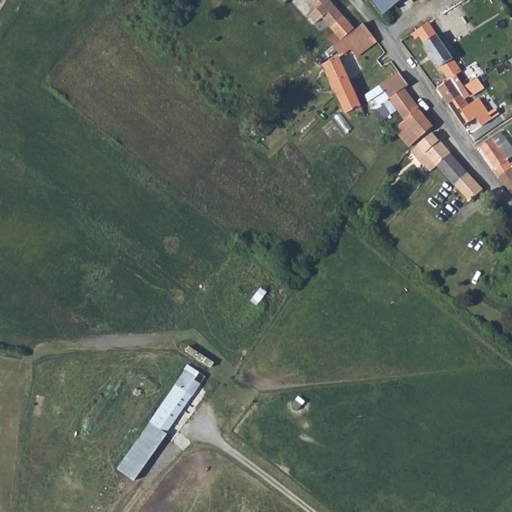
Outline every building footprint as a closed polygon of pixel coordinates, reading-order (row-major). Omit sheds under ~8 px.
[(324,0),(315,7),(323,16),(334,6),(329,0),(324,0)] [(372,0),(382,14),(401,0),(372,0)] [(323,16),(332,26),(331,27),(341,39),(354,28),(334,6),(323,16)] [(413,33),(416,38),(419,35),(438,63),(449,80),(454,77),(458,74),(462,72),(428,22),(413,33)] [(326,49),(331,55),(337,51),(341,55),(350,49),(357,56),(376,41),(363,23),(351,33),(341,39),(326,49)] [(324,64),(343,115),(351,111),(355,122),(361,119),(363,121),(376,112),(373,109),(365,97),(356,103),(339,58),(324,64)] [(365,97),(373,109),(385,100),(403,88),(408,84),(400,73),(365,97)] [(449,80),(450,82),(455,89),(456,89),(464,83),(458,74),(454,77),(449,80)] [(464,83),(471,94),(478,89),(472,78),(464,83)] [(438,86),(439,89),(450,82),(449,80),(447,82),(445,81),(438,86)] [(439,89),(444,96),(455,89),(450,82),(439,89)] [(444,96),(449,104),(462,95),(466,99),(471,94),(464,83),(456,89),(455,89),(444,96)] [(385,100),(403,122),(419,108),(403,88),(385,100)] [(449,104),(463,127),(477,117),(482,125),(498,114),(494,109),(490,112),(479,98),(469,105),(466,99),(462,95),(449,104)] [(403,122),(417,139),(432,125),(419,108),(403,122)] [(394,130),(409,147),(415,141),(417,139),(403,122),(394,130)] [(500,131),(511,149),(511,148),(511,144),(504,134),(507,131),(504,128),(500,131)] [(494,171),(499,178),(510,168),(501,158),(511,149),(500,131),(481,147),(496,169),(494,171)] [(431,133),(418,145),(417,146),(429,160),(427,161),(426,160),(421,163),(429,172),(435,167),(437,165),(450,153),(431,133)] [(437,165),(455,185),(468,172),(450,153),(437,165)] [(499,178),(511,192),(511,169),(510,168),(499,178)] [(455,185),(456,186),(467,198),(470,200),(477,194),(482,189),(468,172),(455,185)] [(449,192),(453,195),(455,194),(462,202),(464,200),(467,198),(456,186),(449,192)] [(199,373),(188,365),(117,466),(126,473),(136,458),(146,466),(168,435),(160,429),(199,373)] [(299,396),(293,404),(305,413),(311,405),(299,396)]
